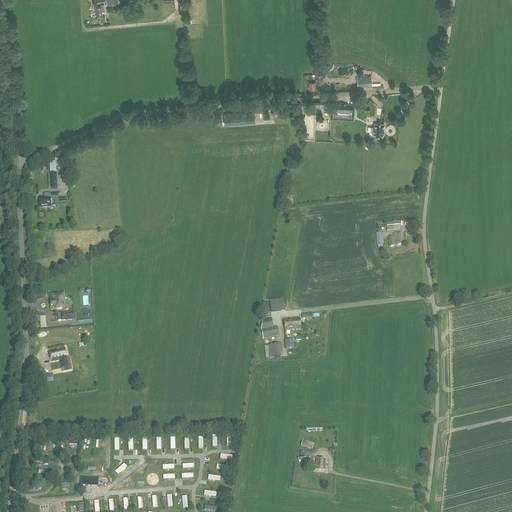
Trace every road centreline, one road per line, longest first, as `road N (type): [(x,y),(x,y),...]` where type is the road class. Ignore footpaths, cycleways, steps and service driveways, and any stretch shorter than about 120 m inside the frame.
road 1 (unclassified): [(9,511),(25,352),(3,0)]
road 2 (track): [(441,87),(147,111),(16,164)]
road 3 (unclassified): [(426,511),(438,381),(432,297)]
road 4 (unclassified): [(432,297),(423,216),(441,87)]
road 5 (unclassified): [(287,312),(432,297)]
road 6 (track): [(82,0),(88,29),(163,22),(175,13)]
